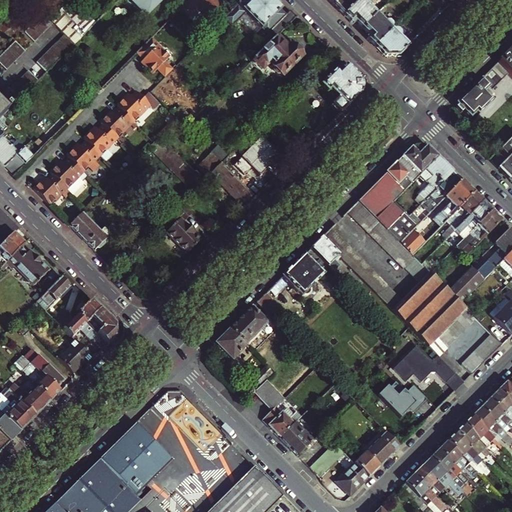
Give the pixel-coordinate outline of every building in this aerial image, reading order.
[(189,0),(181,8),(190,17),(199,8),(209,18),(223,4),(218,0),(189,0)] [(270,0),(240,0),(223,19),(231,27),(245,13),(266,34),(270,30),(276,36),(296,17),(289,10),(284,14),(270,0)] [(344,15),(358,0),(337,0),(333,5),(344,15)] [(365,0),(358,0),(344,15),(353,25),(356,22),(362,28),(377,13),(365,1),(365,0)] [(390,25),(377,13),(362,28),(370,36),(367,38),(375,47),(391,31),(390,30),(390,25)] [(53,24),(43,14),(24,32),(35,43),(53,24)] [(398,28),(396,26),(391,31),(375,47),(385,57),(397,56),(409,44),(396,31),(398,28)] [(46,72),(74,44),(64,35),(36,63),(46,72)] [(163,51),(150,39),(136,54),(143,61),(140,63),(142,65),(144,65),(153,74),(157,70),(164,77),(171,70),(164,63),(168,59),(162,52),(163,51)] [(287,51),(274,39),(252,61),(261,70),(269,63),(272,66),(271,67),(273,69),(273,72),(276,75),(279,75),(281,76),(300,57),(290,47),(287,51)] [(25,52),(15,42),(0,56),(0,64),(6,71),(25,52)] [(511,79),(511,48),(496,64),(508,76),(511,79)] [(493,91),(508,76),(496,64),(455,105),(457,107),(455,109),(460,114),(462,113),(470,120),(475,115),(477,117),(493,101),(492,100),(497,95),(493,91)] [(360,81),(346,67),(338,74),(335,72),(321,87),(327,93),(330,90),(338,98),(330,105),(339,114),(359,93),(360,81)] [(0,117),(38,80),(28,71),(10,89),(8,88),(0,95),(0,117)] [(150,106),(143,99),(136,91),(130,96),(128,94),(126,96),(126,98),(117,106),(119,108),(133,122),(140,115),(141,116),(150,106)] [(174,108),(170,113),(176,119),(185,128),(193,121),(179,107),(176,110),(174,108)] [(109,114),(101,123),(102,124),(117,138),(123,132),(124,133),(134,123),(133,122),(119,108),(114,113),(111,110),(109,112),(109,114)] [(1,134),(7,128),(0,121),(0,162),(13,176),(33,156),(23,146),(17,152),(2,137),(2,134),(1,134)] [(93,130),(84,139),(86,141),(100,155),(106,148),(107,149),(118,139),(117,138),(102,124),(97,129),(95,126),(93,128),(93,130)] [(511,135),(501,147),(510,156),(511,154),(511,135)] [(148,148),(152,153),(161,143),(157,139),(148,148)] [(76,147),(68,156),(69,157),(83,171),(89,166),(94,171),(100,165),(96,161),(101,156),(100,155),(86,141),(81,146),(78,143),(76,145),(76,147)] [(161,143),(152,153),(156,157),(165,147),(161,143)] [(165,147),(156,157),(161,161),(170,152),(165,147)] [(420,176),(438,158),(427,148),(411,149),(358,202),(400,244),(413,230),(417,226),(394,203),(420,176)] [(161,161),(165,165),(175,156),(170,152),(161,161)] [(205,158),(214,167),(220,162),(210,152),(205,158)] [(511,154),(510,156),(497,169),(509,181),(511,177),(511,154)] [(175,156),(165,165),(170,170),(179,161),(175,156)] [(60,163),(51,172),(52,174),(68,189),(72,194),(84,182),(80,177),(84,172),(83,171),(69,157),(64,162),(62,160),(60,162),(60,163)] [(425,201),(453,173),(438,158),(420,176),(429,185),(419,195),(425,201)] [(170,170),(175,174),(184,165),(179,161),(170,170)] [(237,216),(255,198),(221,164),(210,174),(237,201),(232,206),(232,211),(237,216)] [(184,165),(175,174),(179,179),(188,169),(184,165)] [(179,179),(183,183),(193,174),(188,169),(179,179)] [(461,182),(453,173),(425,201),(422,204),(426,209),(436,199),(444,192),(448,196),(461,182)] [(43,180),(33,190),(49,206),(56,198),(57,199),(68,189),(52,174),(47,179),(45,176),(43,178),(43,180)] [(193,174),(183,183),(188,187),(197,178),(193,174)] [(197,178),(188,187),(192,192),(202,183),(197,178)] [(448,196),(444,199),(449,204),(444,208),(440,213),(447,221),(454,214),(474,194),(461,182),(448,196)] [(444,192),(436,199),(440,203),(444,199),(448,196),(444,192)] [(474,194),(454,214),(458,219),(450,226),(451,227),(443,235),(447,239),(455,230),(483,203),(474,194)] [(440,204),(444,208),(449,204),(444,199),(440,203),(440,204)] [(404,268),(420,284),(430,274),(424,269),(421,265),(412,256),(400,244),(358,202),(347,212),(403,268),(404,268)] [(179,220),(165,233),(187,254),(200,240),(182,223),(191,214),(181,203),(172,212),(179,220)] [(491,212),(483,203),(455,230),(459,235),(467,227),(472,232),(491,212)] [(18,229),(0,210),(0,245),(1,246),(13,235),(18,229)] [(474,239),(461,251),(466,256),(484,238),(493,229),(501,221),(491,212),(472,232),(469,234),(474,239)] [(436,216),(442,222),(444,224),(446,222),(447,221),(440,213),(436,216)] [(106,239),(82,214),(69,227),(94,251),(106,239)] [(454,214),(447,221),(446,222),(450,226),(458,219),(454,214)] [(444,224),(442,222),(436,228),(438,230),(444,224)] [(469,234),(472,232),(467,227),(459,235),(464,239),(469,234)] [(338,257),(393,312),(403,302),(397,296),(387,286),(387,285),(332,228),(321,239),(336,255),(338,257)] [(503,261),(511,251),(511,231),(509,229),(494,245),(499,250),(480,269),(488,276),(497,267),(503,261)] [(498,234),(493,229),(484,238),(489,243),(498,234)] [(412,256),(425,243),(413,230),(400,244),(412,256)] [(457,247),(461,251),(474,239),(469,234),(464,239),(457,247)] [(1,246),(0,247),(0,259),(5,264),(20,249),(23,246),(13,235),(1,246)] [(321,239),(310,250),(327,267),(338,257),(336,255),(321,239)] [(5,264),(4,264),(11,270),(14,267),(33,286),(48,271),(29,252),(26,255),(20,249),(5,264)] [(310,250),(286,274),(292,281),(305,294),(307,292),(308,293),(310,293),(311,292),(312,291),(313,290),(314,289),(314,287),(313,286),(330,270),(327,267),(310,250)] [(511,251),(503,261),(511,270),(511,251)] [(424,269),(430,274),(433,270),(425,261),(421,265),(424,269)] [(511,270),(503,261),(497,267),(511,281),(511,280),(511,270)] [(460,304),(483,280),(476,273),(471,268),(452,287),(447,292),(460,304)] [(488,276),(480,269),(476,273),(483,280),(488,276)] [(286,274),(270,290),(276,297),(292,281),(286,274)] [(393,312),(429,348),(437,339),(446,348),(475,319),(460,304),(447,292),(438,283),(430,274),(420,284),(403,302),(393,312)] [(402,275),(392,286),(401,294),(411,284),(402,275)] [(447,292),(452,287),(443,278),(438,283),(447,292)] [(39,305),(45,311),(69,288),(60,279),(36,303),(37,303),(39,305)] [(266,294),(257,303),(263,309),(272,300),(266,294)] [(511,299),(492,320),(509,337),(511,334),(511,299)] [(77,315),(86,324),(91,319),(95,322),(90,327),(107,345),(115,338),(115,325),(91,301),(77,315)] [(231,330),(246,345),(268,323),(253,308),(231,330)] [(66,313),(56,322),(63,329),(73,320),(66,313)] [(63,329),(72,338),(81,329),(83,327),(93,337),(91,339),(102,351),(107,345),(90,327),(86,324),(77,315),(73,320),(63,329)] [(91,319),(86,324),(90,327),(95,322),(91,319)] [(19,320),(13,326),(23,335),(28,330),(19,320)] [(81,329),(91,339),(93,337),(83,327),(81,329)] [(231,330),(216,344),(219,346),(217,348),(221,352),(223,351),(233,361),(247,346),(246,345),(231,330)] [(496,330),(491,335),(501,345),(506,341),(496,330)] [(461,365),(471,375),(501,345),(491,335),(473,353),(461,365)] [(437,339),(429,348),(440,360),(449,351),(446,348),(437,339)] [(74,340),(56,358),(72,374),(84,363),(87,366),(93,359),(74,340)] [(437,367),(418,348),(394,372),(407,386),(415,378),(422,385),(435,373),(447,385),(456,376),(442,362),(437,367)] [(31,365),(55,389),(63,381),(38,357),(31,351),(24,358),(31,364),(31,365)] [(13,365),(22,374),(29,381),(50,402),(59,393),(55,389),(31,365),(31,364),(24,358),(23,356),(13,365)] [(272,374),(266,368),(255,379),(260,385),(272,374)] [(50,402),(29,381),(16,393),(14,391),(11,393),(35,418),(50,402)] [(405,393),(395,383),(390,388),(387,385),(377,395),(399,417),(409,408),(412,411),(424,399),(412,386),(405,393)] [(511,383),(508,387),(505,383),(498,391),(506,399),(511,404),(511,383)] [(264,384),(255,394),(273,412),(276,409),(282,402),(264,384)] [(35,418),(11,393),(9,391),(0,399),(0,413),(20,433),(35,418)] [(489,400),(504,414),(507,411),(511,415),(511,404),(506,399),(498,391),(489,400)] [(489,400),(481,409),(495,423),(499,420),(506,427),(507,426),(511,431),(511,422),(511,421),(504,414),(489,400)] [(288,420),(293,415),(286,408),(281,413),(288,420)] [(288,420),(281,413),(280,414),(276,409),(273,412),(263,422),(280,439),(296,424),(301,419),(295,413),(293,415),(288,420)] [(472,417),(490,435),(493,432),(497,435),(498,434),(509,445),(511,441),(511,439),(502,430),(495,423),(481,409),(472,417)] [(0,452),(20,433),(0,413),(0,452)] [(463,426),(482,445),(486,441),(489,444),(494,439),(493,439),(490,435),(472,417),(463,426)] [(499,420),(495,423),(502,430),(506,427),(499,420)] [(296,424),(280,439),(298,457),(313,442),(296,424)] [(55,504),(62,511),(133,511),(143,503),(138,498),(174,463),(171,460),(171,455),(161,446),(157,446),(153,442),(153,437),(143,427),(139,427),(136,425),(111,450),(55,504)] [(485,448),(482,445),(463,426),(455,434),(477,456),(485,448)] [(386,433),(365,453),(378,467),(399,446),(386,433)] [(477,456),(455,434),(447,442),(461,457),(465,453),(472,460),(489,477),(493,472),(477,456)] [(447,442),(438,451),(453,465),(456,461),(464,469),(473,478),(478,473),(469,464),(461,457),(447,442)] [(343,453),(334,444),(309,468),(318,478),(343,453)] [(453,465),(438,451),(430,459),(444,474),(448,470),(455,477),(456,477),(464,484),(468,480),(460,472),(453,465)] [(353,463),(354,464),(368,478),(378,467),(365,453),(364,453),(353,463)] [(465,453),(461,457),(469,464),(472,460),(465,453)] [(430,459),(421,468),(436,482),(440,478),(447,486),(448,485),(456,493),(460,489),(452,481),(444,474),(430,459)] [(456,461),(453,465),(460,472),(464,469),(456,461)] [(368,478),(354,464),(336,482),(349,496),(368,478)] [(264,511),(282,495),(256,468),(212,511),(264,511)] [(413,476),(428,490),(431,487),(439,494),(443,490),(436,482),(421,468),(413,476)] [(448,470),(444,474),(452,481),(455,477),(448,470)] [(404,484),(419,499),(423,503),(427,506),(432,511),(442,511),(446,508),(435,498),(428,490),(413,476),(404,484)] [(440,478),(436,482),(443,490),(447,486),(440,478)] [(419,499),(404,484),(400,489),(419,507),(423,503),(419,499)] [(428,490),(435,498),(439,494),(431,487),(428,490)]
